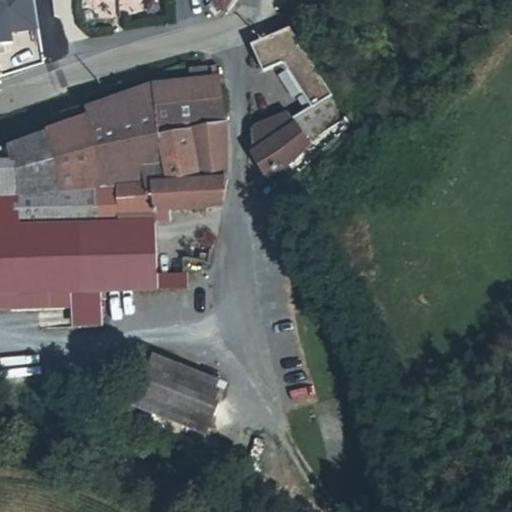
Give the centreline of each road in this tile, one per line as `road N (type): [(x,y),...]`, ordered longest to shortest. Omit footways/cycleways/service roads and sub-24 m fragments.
road 1 (residential): [(239,33),(236,269),(247,368),(281,451),(330,511)]
road 2 (residential): [(0,103),(169,45),(239,33)]
road 3 (track): [(0,474),(162,489),(211,511)]
